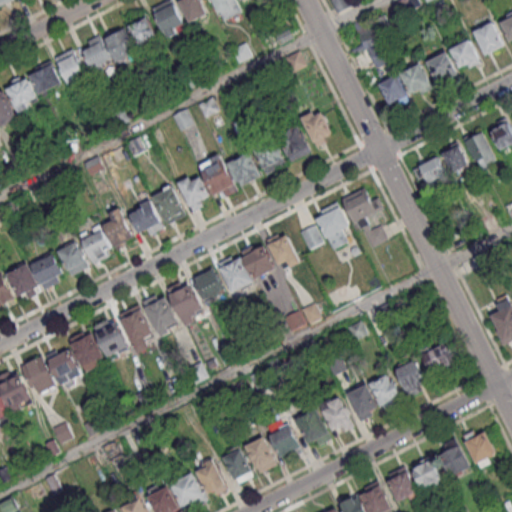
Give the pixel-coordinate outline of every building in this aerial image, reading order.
[(153,7),(167,0),(174,0),(185,22),(175,27),(177,32),(167,37),(153,7)] [(179,0),(201,0),(208,13),(190,22),(179,0)] [(214,0),(237,0),(242,10),(225,19),(221,11),(220,12),(214,0)] [(331,0),(337,12),(351,5),(348,0),(331,0)] [(419,0),(397,0),(395,1),(401,14),(421,4),(419,0)] [(501,21),(510,18),(507,14),(511,11),(511,40),(511,41),(501,21)] [(129,25),(147,17),(158,35),(140,45),(129,25)] [(376,67),(393,59),(372,18),(355,27),(376,67)] [(494,21),(505,44),(487,53),(474,30),(494,21)] [(105,38),(126,28),(137,51),(116,61),(105,38)] [(280,43),(275,34),(289,28),(293,37),(280,43)] [(88,39),(100,34),(112,58),(92,68),(82,50),(91,45),(88,39)] [(451,48),(471,38),(482,60),(470,66),(468,63),(460,67),(451,48)] [(245,42),(253,56),(240,63),(233,49),(245,42)] [(56,56),(73,48),(87,73),(69,83),(56,56)] [(286,56),(299,50),(307,64),(293,71),(286,56)] [(427,61),(447,50),(459,74),(439,84),(427,61)] [(30,74),(41,69),(39,64),(51,59),(63,81),(40,93),(30,74)] [(421,62),(434,87),(422,93),(420,89),(412,93),(401,72),(421,62)] [(192,87),(203,81),(196,70),(185,76),(192,87)] [(399,73),(409,94),(406,95),(390,103),(379,82),(399,73)] [(7,88),(29,77),(39,99),(18,110),(7,88)] [(230,103),(224,90),(235,85),(241,98),(230,103)] [(0,91),(5,89),(19,116),(0,125),(0,91)] [(200,103),(213,96),(220,110),(206,116),(200,103)] [(172,115),(187,107),(194,122),(180,129),(172,115)] [(302,116),(314,111),(316,114),(323,111),(334,132),(325,136),(327,140),(317,145),(302,116)] [(511,143),(511,125),(508,117),(490,126),(502,148),(511,143)] [(279,132),(300,124),(312,150),(291,160),(279,132)] [(467,139),(480,167),(498,159),(485,131),(467,139)] [(140,135),(146,148),(133,155),(126,141),(140,135)] [(256,151),(278,140),(288,162),(267,173),(256,151)] [(229,162),(251,152),(262,174),(240,185),(229,162)] [(201,163),(221,153),(239,189),(227,195),(224,190),(216,194),(201,163)] [(85,161),(91,173),(105,167),(99,154),(85,161)] [(438,156),(447,173),(430,182),(426,175),(419,178),(414,168),(438,156)] [(179,181),(190,176),(193,180),(203,175),(211,194),(202,200),(204,205),(193,210),(179,181)] [(154,196),(174,186),(187,213),(168,223),(154,196)] [(343,197),(365,186),(372,199),(379,196),(384,207),(367,216),(371,223),(369,224),(371,229),(381,223),(389,238),(373,247),(359,220),(355,222),(343,197)] [(132,213),(143,206),(142,203),(151,198),(154,202),(165,227),(150,234),(148,229),(141,231),(132,213)] [(16,199),(22,211),(10,217),(4,204),(16,199)] [(337,201),(339,205),(340,205),(350,225),(343,229),(348,240),(334,248),(328,236),(326,237),(316,218),(323,214),(321,209),(337,201)] [(106,226),(116,221),(112,212),(121,207),(135,235),(125,241),(126,245),(117,250),(106,226)] [(300,230),(315,223),(324,241),(309,248),(300,230)] [(112,246),(104,229),(83,239),(95,263),(110,256),(106,249),(112,246)] [(267,238),(277,233),(280,238),(287,234),(300,261),(291,265),(290,264),(283,267),(281,263),(278,264),(268,243),(269,242),(267,238)] [(59,250),(78,240),(90,265),(72,274),(59,250)] [(241,250),(252,244),(255,249),(265,244),(276,268),(256,278),(254,274),(252,275),(243,256),(244,255),(241,250)] [(32,264),(55,252),(64,271),(58,275),(60,281),(44,289),(32,264)] [(219,262),(231,256),(233,260),(242,256),(254,281),(232,292),(220,267),(221,266),(219,262)] [(8,273),(29,262),(40,284),(35,288),(37,293),(30,297),(28,291),(19,295),(8,273)] [(193,276),(213,265),(225,291),(215,296),(216,299),(207,304),(193,276)] [(0,276),(4,274),(16,297),(0,305),(0,276)] [(167,287),(180,281),(183,286),(190,283),(203,308),(197,311),(198,313),(193,316),(196,321),(187,326),(167,287)] [(160,335),(182,325),(167,290),(144,300),(160,335)] [(502,341),(511,338),(511,295),(498,299),(501,312),(494,314),(502,341)] [(292,331),(322,317),(316,302),(285,316),(292,331)] [(138,353),(151,346),(147,337),(155,333),(141,303),(120,313),(138,353)] [(94,328),(113,360),(133,348),(114,316),(94,328)] [(73,336),(83,370),(106,363),(96,329),(73,336)] [(433,374),(458,364),(449,343),(424,353),(433,374)] [(59,385),(60,387),(85,376),(70,344),(21,367),(0,376),(0,420),(38,403),(35,396),(59,385)] [(409,394),(429,386),(416,359),(397,368),(409,394)] [(384,406),(403,396),(391,372),(372,382),(384,406)] [(382,410),(368,383),(349,393),(362,420),(382,410)] [(355,425),(341,395),(321,404),(336,434),(355,425)] [(297,417),(311,447),(332,437),(318,407),(297,417)] [(303,450),(293,425),(272,433),(282,458),(303,450)] [(464,436),(479,465),(498,455),(484,426),(464,436)] [(279,464),(266,435),(247,444),(260,472),(279,464)] [(436,452),(455,476),(472,462),(453,438),(436,452)] [(223,453),(237,483),(256,474),(241,444),(223,453)] [(413,465),(422,488),(443,481),(434,457),(413,465)] [(209,496),(227,489),(216,458),(198,466),(209,496)] [(419,492),(407,465),(387,474),(399,501),(419,492)] [(186,510),(209,498),(195,471),(172,483),(186,510)] [(362,488),(369,511),(386,511),(392,510),(383,481),(362,488)] [(153,491),(156,511),(179,511),(175,487),(153,491)] [(341,502),(345,511),(368,511),(360,493),(341,502)] [(149,511),(143,497),(123,506),(125,511),(149,511)]
